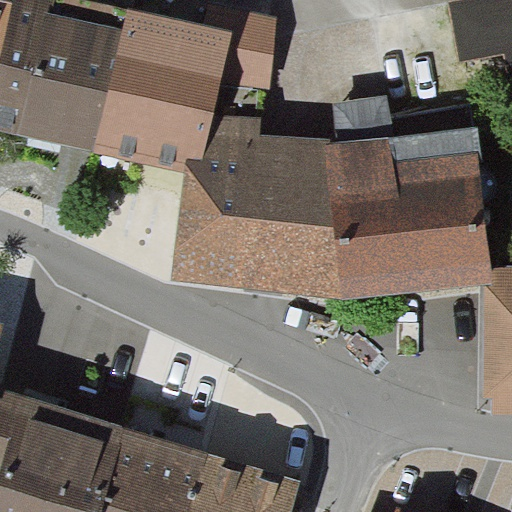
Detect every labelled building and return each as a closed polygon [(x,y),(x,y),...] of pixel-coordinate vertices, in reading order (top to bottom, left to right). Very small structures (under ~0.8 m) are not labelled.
[(0,0),(0,130),(19,134),(47,12),(50,0),(12,0),(12,1),(6,0),(0,0)] [(511,0),(453,0),(448,1),(460,61),(505,52),(511,82),(511,0)] [(219,5),(215,28),(231,32),(220,78),(270,88),(278,17),(219,5)] [(126,8),(122,29),(94,152),(184,172),(187,156),(202,159),(213,114),(220,78),(231,32),(215,28),(126,8)] [(122,29),(47,12),(19,134),(94,152),(122,29)] [(479,125),(472,126),(471,103),(392,111),(389,95),(331,102),(336,138),(325,138),(341,299),(485,284),(491,285),(493,265),(479,125)] [(261,117),(213,114),(202,159),(187,156),(184,172),(172,282),(341,299),(325,138),(260,134),(261,117)] [(511,265),(493,265),(491,285),(485,284),(483,397),(493,397),(493,415),(511,415),(511,265)] [(99,511),(126,425),(0,385),(0,511),(99,511)] [(188,511),(207,450),(126,425),(99,511),(188,511)] [(291,511),(301,480),(207,450),(188,511),(291,511)]
